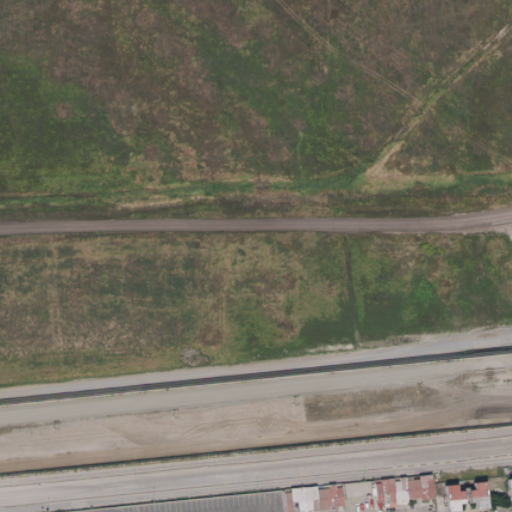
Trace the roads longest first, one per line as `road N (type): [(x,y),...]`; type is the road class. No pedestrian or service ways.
road 1 (secondary): [(511,446),(0,497)]
road 2 (track): [(0,239),(476,232),(511,223)]
road 3 (track): [(137,0),(0,145)]
